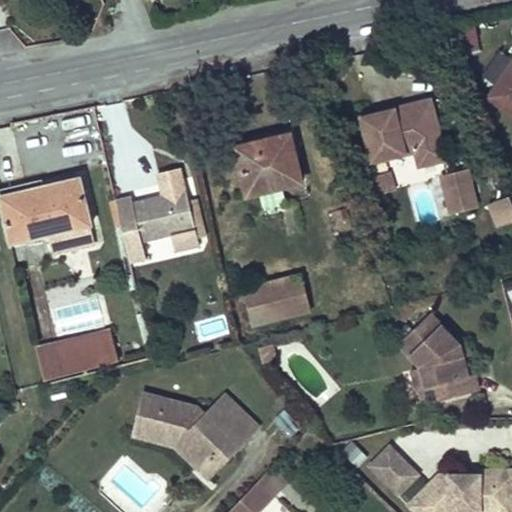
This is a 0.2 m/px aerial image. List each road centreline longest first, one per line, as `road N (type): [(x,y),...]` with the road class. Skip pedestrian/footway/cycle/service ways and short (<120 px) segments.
road 1 (unclassified): [(159,55),(383,6)]
road 2 (unclassified): [(0,85),(159,55)]
